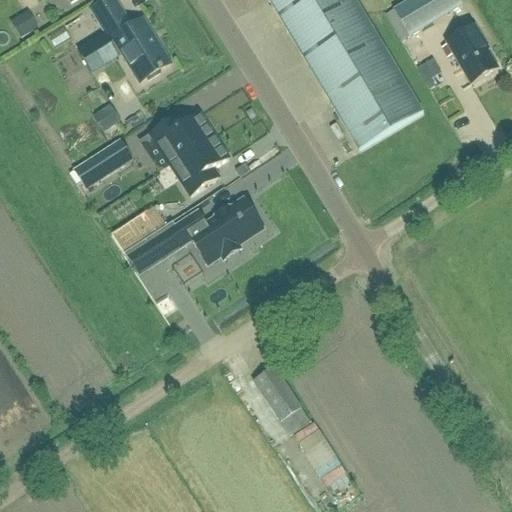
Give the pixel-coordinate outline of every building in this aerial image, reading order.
[(132,31),(113,0),(112,0),(91,13),(105,37),(110,45),(114,43),(123,58),(140,86),(169,68),(142,24),(132,31)] [(266,0),(359,156),(423,118),(353,0),(266,0)] [(410,40),(461,10),(455,0),(415,0),(394,13),(410,40)] [(11,40),(30,36),(25,12),(6,16),(11,40)] [(470,88),(497,71),(482,46),(484,45),(474,29),(445,46),(470,88)] [(105,37),(79,53),(93,76),(123,58),(114,43),(110,45),(105,37)] [(411,41),(399,48),(406,62),(418,55),(411,41)] [(432,62),(417,72),(429,92),(435,89),(431,82),(440,76),(432,62)] [(177,122),(151,139),(170,169),(171,170),(214,141),(200,119),(183,131),(177,122)] [(214,141),(171,170),(191,200),(218,182),(213,173),(229,163),(214,141)] [(106,155),(75,175),(87,193),(118,173),(132,164),(120,146),(106,155)] [(158,236),(126,258),(139,278),(140,279),(141,279),(160,266),(192,245),(199,257),(208,269),(208,270),(209,270),(221,261),(224,265),(241,253),(239,250),(263,234),(251,215),(244,205),(243,204),(242,204),(240,206),(230,213),(229,212),(216,220),(217,221),(206,229),(204,230),(200,225),(202,223),(198,217),(175,232),(172,227),(158,236)] [(158,236),(145,217),(113,238),(111,239),(124,259),(126,258),(158,236)] [(289,439),(310,425),(274,372),(253,385),(289,439)] [(336,462),(318,435),(298,448),(315,475),(336,462)]
